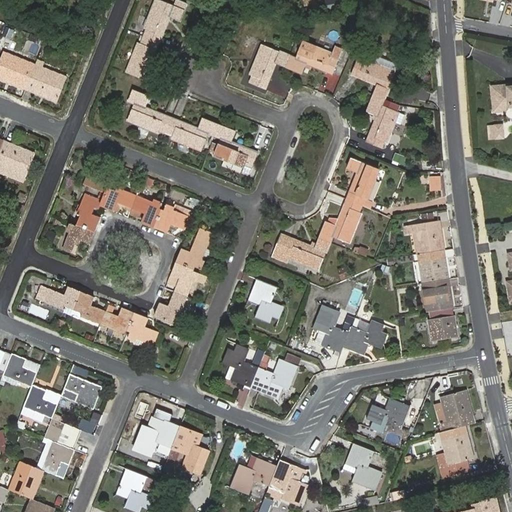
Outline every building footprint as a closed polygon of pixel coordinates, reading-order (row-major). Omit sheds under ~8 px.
[(179,0),(175,0),(174,5),(160,0),(154,0),(143,28),(146,29),(143,36),(160,43),(171,16),(181,20),(188,3),(179,0)] [(217,32),(222,20),(212,17),(208,28),(217,32)] [(228,45),(233,33),(225,30),(220,42),(228,45)] [(160,73),(150,69),(160,43),(143,36),(140,43),(138,42),(126,72),(156,83),(160,73)] [(336,45),(333,53),(303,40),(297,57),(291,55),(291,56),(286,67),(302,74),(306,64),(332,75),(344,48),(336,45)] [(286,67),(291,56),(262,44),(250,74),(252,75),(249,82),(267,89),(277,64),(286,67)] [(0,78),(26,89),(36,64),(4,51),(0,60),(0,78)] [(385,99),(398,65),(375,55),(372,63),(359,58),(351,75),(377,85),(373,94),(385,99)] [(57,102),(67,77),(43,67),(45,61),(38,59),(36,64),(26,89),(57,102)] [(511,86),(507,86),(505,85),(492,86),(494,112),(506,111),(511,105),(511,86)] [(166,134),(173,117),(146,106),(150,97),(133,89),(128,101),(134,104),(127,121),(157,134),(158,131),(166,134)] [(396,111),(399,104),(385,99),(373,94),(367,111),(376,115),(366,142),(383,148),(385,142),(389,143),(401,113),(396,111)] [(203,118),(199,127),(173,117),(166,134),(172,137),(171,139),(202,151),(209,135),(214,137),(219,124),(203,118)] [(250,174),(259,151),(232,141),(236,131),(219,124),(214,137),(220,139),(218,144),(216,149),(215,153),(213,156),(244,168),(243,172),(250,174)] [(503,125),(495,126),(496,139),(504,138),(503,125)] [(35,153),(4,141),(0,150),(0,165),(2,166),(1,168),(26,178),(35,153)] [(216,149),(218,144),(213,142),(209,151),(215,153),(216,149)] [(368,200),(381,170),(351,158),(347,168),(357,172),(346,199),(364,206),(366,199),(368,200)] [(130,207),(132,208),(137,195),(118,188),(119,185),(110,182),(109,184),(88,175),(85,184),(105,193),(102,201),(101,205),(118,212),(120,207),(129,210),(130,207)] [(440,177),(430,177),(430,189),(440,189),(440,177)] [(92,214),(95,207),(99,209),(101,205),(102,201),(86,194),(78,213),(81,215),(78,223),(95,230),(101,217),(92,214)] [(142,222),(155,227),(162,210),(160,209),(162,202),(154,199),(153,202),(137,195),(132,208),(145,214),(142,222)] [(346,199),(335,225),(326,221),(319,238),(331,243),(333,236),(351,243),(363,213),(361,213),(364,206),(346,199)] [(162,210),(155,227),(168,232),(171,224),(185,230),(190,217),(174,210),(175,207),(167,204),(164,211),(162,210)] [(418,254),(444,250),(439,221),(405,226),(406,234),(415,233),(418,254)] [(95,230),(78,223),(77,226),(70,223),(67,231),(70,232),(63,249),(76,254),(81,240),(90,243),(95,230)] [(193,268),(194,266),(202,269),(205,261),(202,260),(213,234),(200,229),(191,252),(182,249),(177,262),(193,268)] [(46,230),(43,239),(52,242),(55,233),(46,230)] [(319,238),(315,247),(288,236),(285,245),(278,242),(272,257),(288,263),(289,259),(320,271),(331,243),(319,238)] [(360,247),(358,253),(366,256),(368,250),(360,247)] [(423,283),(449,279),(444,250),(418,254),(423,283)] [(208,277),(192,270),(193,268),(177,262),(172,275),(180,278),(175,292),(188,296),(194,280),(204,284),(208,277)] [(338,271),(342,280),(348,277),(344,268),(338,271)] [(285,307),(272,302),(278,287),(257,279),(249,300),(261,304),(256,317),(270,323),(273,317),(280,320),(285,307)] [(453,308),(454,308),(449,279),(423,283),(427,313),(429,312),(437,311),(453,308)] [(50,289),(42,285),(37,297),(45,301),(50,289)] [(82,291),(69,286),(65,295),(50,289),(45,301),(64,309),(63,312),(72,315),(75,308),(82,291)] [(82,316),(101,324),(106,311),(91,306),(94,296),(82,291),(75,308),(83,312),(82,316)] [(180,316),(188,296),(175,292),(169,307),(160,303),(155,317),(172,323),(176,314),(180,316)] [(347,317),(342,329),(336,327),(344,307),(332,302),(329,307),(322,305),(313,328),(320,331),(315,343),(342,353),(344,347),(352,326),(355,320),(347,317)] [(119,317),(106,311),(101,324),(117,330),(116,333),(123,336),(126,329),(128,331),(136,313),(122,308),(119,317)] [(454,315),(453,308),(437,311),(429,312),(431,319),(428,320),(432,341),(458,337),(455,315),(454,315)] [(149,318),(136,313),(128,331),(131,332),(129,338),(136,341),(135,344),(152,350),(159,333),(145,327),(149,318)] [(372,320),(367,332),(352,326),(344,347),(365,355),(370,344),(382,349),(388,334),(382,332),(385,325),(372,320)] [(65,324),(58,321),(56,327),(63,330),(65,324)] [(252,365),(245,362),(250,349),(237,344),(234,350),(228,348),(222,363),(231,366),(226,378),(251,388),(259,367),(260,365),(261,362),(266,351),(259,348),(252,365)] [(0,368),(5,370),(12,354),(5,352),(0,365),(0,368)] [(19,381),(32,386),(33,384),(41,364),(12,353),(12,354),(5,370),(3,375),(19,381)] [(282,359),(296,365),(298,359),(284,354),(282,359)] [(289,391),(298,366),(296,365),(282,359),(280,359),(274,373),(263,369),(259,367),(251,388),(279,399),(283,389),(289,391)] [(70,373),(61,396),(94,409),(103,387),(70,373)] [(3,375),(0,383),(5,385),(6,381),(17,386),(19,381),(3,375)] [(53,418),(61,396),(33,384),(32,386),(24,406),(53,418)] [(440,397),(448,422),(440,424),(443,432),(466,426),(475,423),(466,390),(440,397)] [(411,405),(395,399),(391,410),(373,403),(367,418),(374,421),(371,428),(382,432),(387,418),(404,425),(411,405)] [(159,450),(169,455),(180,427),(153,416),(149,428),(143,426),(134,449),(151,456),(157,441),(162,443),(159,450)] [(66,423),(53,418),(50,424),(63,430),(66,423)] [(63,430),(79,436),(82,430),(66,423),(63,430)] [(61,436),(63,430),(50,424),(47,431),(61,436)] [(466,461),(474,458),(466,426),(443,432),(440,433),(449,466),(441,468),(444,478),(469,471),(466,461)] [(183,467),(200,474),(203,467),(202,466),(208,451),(192,445),(196,433),(180,427),(169,455),(167,460),(170,461),(171,458),(176,460),(179,451),(188,454),(183,467)] [(77,442),(79,436),(63,430),(61,436),(77,442)] [(54,441),(58,442),(61,436),(47,431),(45,437),(54,441)] [(74,449),(77,442),(61,436),(58,442),(74,449)] [(63,478),(74,449),(58,442),(54,441),(42,469),(44,470),(63,478)] [(354,443),(344,469),(356,474),(353,481),(375,489),(382,473),(368,467),(375,451),(354,443)] [(248,467),(241,464),(232,488),(248,494),(254,480),(270,486),(278,466),(253,456),(248,467)] [(270,486),(269,487),(276,490),(285,493),(283,499),(293,503),(296,496),(302,499),(308,484),(301,482),(306,470),(280,460),(278,466),(270,486)] [(32,499),(44,470),(42,469),(21,461),(10,490),(32,498),(32,499)] [(156,480),(127,469),(117,493),(129,498),(126,506),(140,511),(143,505),(149,508),(153,497),(141,492),(143,487),(152,491),(156,480)] [(0,500),(5,503),(10,490),(4,487),(0,495),(0,500)] [(274,497),(276,490),(269,487),(267,494),(274,497)] [(364,499),(365,506),(378,503),(377,497),(364,499)] [(32,499),(32,498),(26,511),(53,511),(55,508),(32,499)] [(472,503),(473,509),(460,511),(499,511),(497,498),(472,503)]
